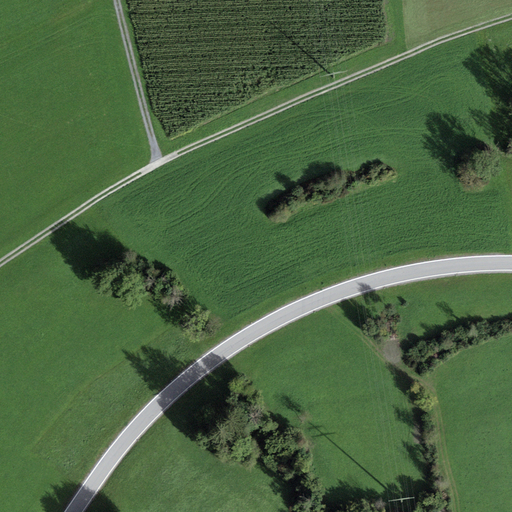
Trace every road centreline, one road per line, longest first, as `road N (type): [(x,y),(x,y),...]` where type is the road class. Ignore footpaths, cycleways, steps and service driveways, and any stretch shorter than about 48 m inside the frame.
road 1 (track): [(0,263),(159,162),(511,17)]
road 2 (tertiary): [(511,264),(393,276),(249,334),(158,402),(75,511)]
road 3 (track): [(117,0),(159,162)]
